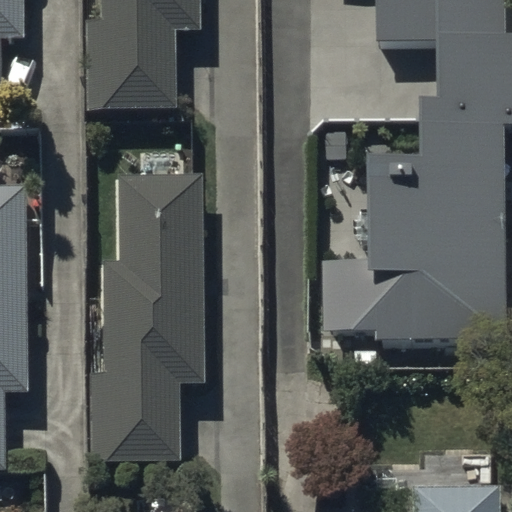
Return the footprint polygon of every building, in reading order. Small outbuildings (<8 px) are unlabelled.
[(26,0),(0,0),(0,124),(3,124),(2,45),(27,45),(26,0)] [(200,0),(105,0),(106,27),(89,28),(91,113),(177,111),(175,41),(202,40),(200,0)] [(511,44),(501,45),(500,0),(373,0),(373,50),(435,49),(436,107),(421,108),(421,167),(364,167),(365,272),(322,272),(322,338),(376,338),(376,349),(506,350),(504,133),(511,133),(511,44)] [(93,382),(94,467),(183,467),(182,391),(208,391),(204,184),(120,185),(122,269),(105,269),(107,381),(93,382)] [(29,399),(27,194),(0,194),(0,478),(8,479),(7,399),(29,399)] [(497,511),(497,497),(412,498),(412,511),(497,511)]
